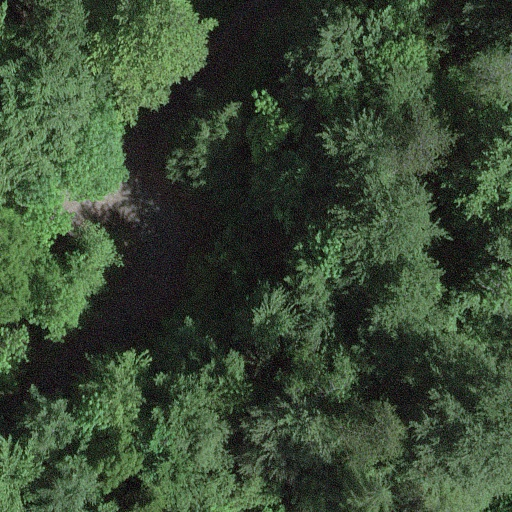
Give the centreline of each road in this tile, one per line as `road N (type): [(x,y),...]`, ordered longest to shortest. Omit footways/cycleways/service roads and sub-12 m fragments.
road 1 (track): [(136,159),(167,198),(166,236),(145,283),(0,429)]
road 2 (track): [(251,0),(174,91),(136,159)]
road 3 (track): [(136,159),(0,277)]
